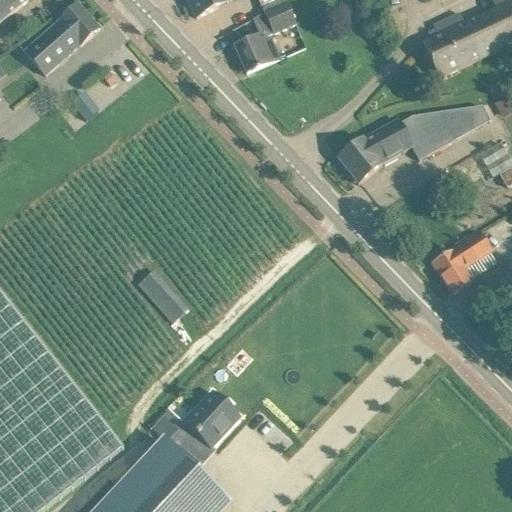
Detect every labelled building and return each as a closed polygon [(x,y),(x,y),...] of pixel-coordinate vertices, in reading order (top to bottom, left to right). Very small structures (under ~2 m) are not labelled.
[(0,0),(0,26),(31,0),(0,0)] [(185,0),(197,22),(229,6),(225,0),(185,0)] [(269,38),(295,27),(285,0),(262,11),(265,17),(253,22),(259,36),(254,38),(255,40),(234,49),(246,76),(280,62),(269,38)] [(511,0),(489,0),(496,13),(464,27),(458,16),(433,28),(438,38),(422,46),(438,80),(511,46),(511,0)] [(80,48),(99,31),(77,6),(58,23),(58,24),(23,54),(45,78),(79,48),(80,48)] [(362,141),(337,161),(358,187),(383,166),(384,168),(397,161),(396,159),(412,150),(412,149),(419,163),(455,144),(439,116),(413,119),(400,126),(398,123),(363,142),(362,141)] [(511,163),(502,146),(481,157),(494,180),(511,170),(511,163)] [(486,215),(472,223),(478,233),(492,225),(486,215)] [(462,271),(489,254),(478,236),(431,265),(452,297),(471,285),(462,271)] [(188,312),(153,273),(139,287),(173,326),(188,312)] [(0,511),(44,511),(123,451),(0,294),(0,511)] [(239,419),(213,395),(165,446),(186,465),(205,446),(211,451),(212,450),(211,450),(239,419)] [(165,446),(102,511),(227,511),(231,508),(231,507),(192,470),(186,465),(165,446)]
